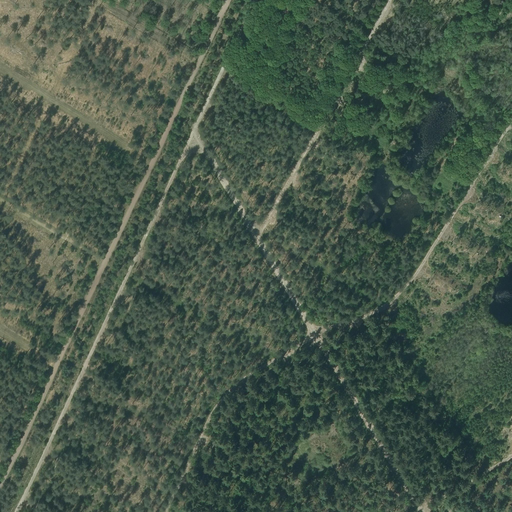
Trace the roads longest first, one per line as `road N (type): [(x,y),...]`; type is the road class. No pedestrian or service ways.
road 1 (track): [(256,0),(16,511)]
road 2 (track): [(511,120),(402,292),(316,334),(224,395),(165,511)]
road 3 (track): [(390,0),(258,236),(193,133)]
road 4 (track): [(420,511),(258,236)]
road 5 (track): [(104,261),(227,0)]
road 6 (track): [(0,485),(104,261)]
road 7 (track): [(300,511),(132,408)]
road 8 (track): [(0,198),(104,261)]
